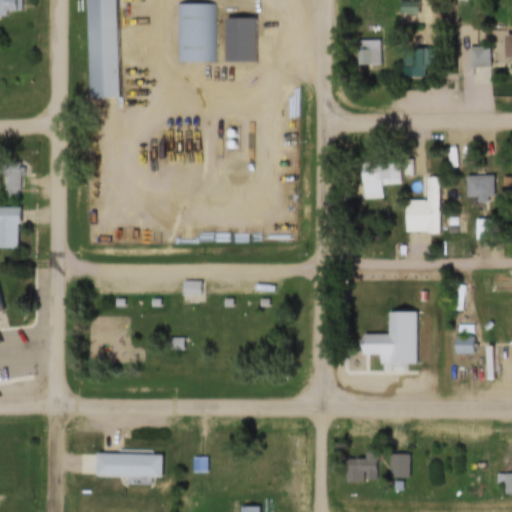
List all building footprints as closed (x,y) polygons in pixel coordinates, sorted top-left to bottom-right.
[(17,0),(0,0),(0,18),(17,18),(17,0)] [(117,0),(84,0),(86,102),(120,102),(117,0)] [(168,7),(168,65),(207,65),(207,7),(168,7)] [(243,22),(221,22),(221,66),(243,66),(243,22)] [(355,69),(377,69),(377,44),(355,44),(355,69)] [(487,70),(487,49),(457,49),(457,70),(487,70)] [(0,202),(15,203),(15,170),(0,169),(0,202)] [(358,201),(379,201),(379,173),(358,173),(358,201)] [(435,180),(421,180),(421,211),(403,211),(403,233),(435,233),(435,180)] [(491,180),(464,180),(464,204),(491,204),(491,180)] [(0,251),(17,251),(17,210),(0,210),(0,251)] [(176,287),(178,300),(200,297),(198,284),(176,287)] [(383,368),(413,368),(413,314),(383,314),(383,368)] [(160,455),(92,455),(92,480),(160,481),(160,455)] [(343,459),(343,486),(371,486),(371,459),(343,459)]
